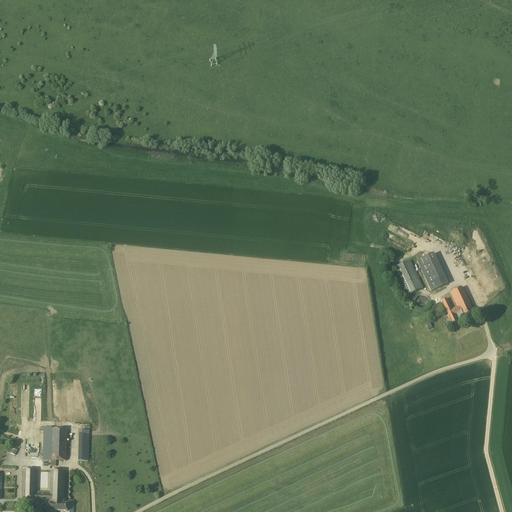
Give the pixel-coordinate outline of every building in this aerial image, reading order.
[(448,284),(434,253),(417,262),(431,292),(448,284)] [(395,268),(408,295),(409,295),(423,288),(410,261),(395,268)] [(465,280),(471,291),(475,288),(470,278),(465,280)] [(455,308),(457,313),(460,312),(464,319),(474,314),(471,306),(471,305),(463,287),(451,293),(457,307),(455,308)] [(415,302),(415,303),(415,304),(415,305),(415,306),(416,306),(416,307),(417,308),(418,309),(419,309),(420,310),(421,310),(422,310),(423,310),(424,310),(425,309),(426,309),(427,308),(428,308),(428,307),(429,307),(429,306),(429,305),(430,304),(430,303),(430,302),(430,301),(430,300),(429,300),(429,299),(429,298),(428,298),(428,297),(427,297),(427,296),(426,296),(425,295),(424,295),(423,295),(422,295),(421,295),(420,295),(419,295),(419,296),(418,296),(417,297),(416,297),(416,298),(416,299),(415,299),(415,300),(415,301),(415,302)] [(457,313),(455,308),(452,310),(447,299),(442,301),(449,315),(447,316),(451,324),(457,322),(454,315),(457,313)] [(66,461),(67,430),(52,429),(52,427),(43,428),(43,461),(51,461),(50,466),(56,466),(56,461),(66,461)] [(79,430),(78,461),(88,462),(89,431),(79,430)] [(50,492),(37,492),(37,470),(22,470),(21,501),(48,501),(48,511),(67,511),(67,504),(65,504),(65,470),(50,470),(50,492)] [(39,483),(48,484),(48,474),(39,473),(39,483)]
